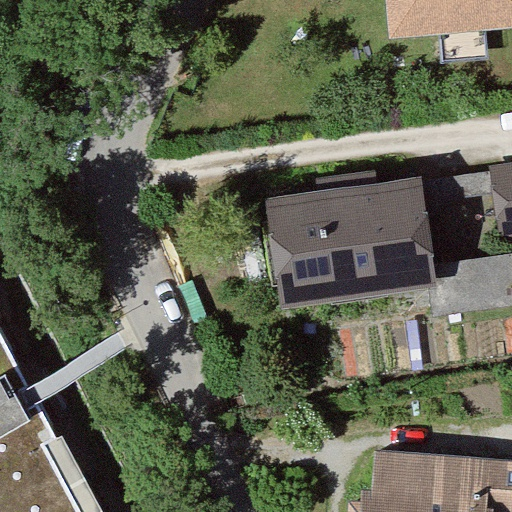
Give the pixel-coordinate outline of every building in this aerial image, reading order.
[(511,0),(364,0),(366,27),(511,18),(511,0)] [(511,167),(475,172),(482,235),(511,231),(511,167)] [(413,168),(251,188),(265,305),(419,286),(422,314),(506,303),(500,252),(424,261),(413,168)] [(75,511),(0,366),(0,511),(75,511)] [(511,454),(351,440),(343,511),(475,511),(476,507),(511,510),(511,454)]
